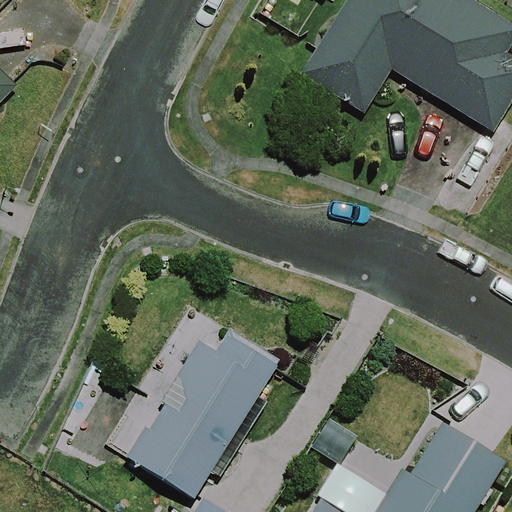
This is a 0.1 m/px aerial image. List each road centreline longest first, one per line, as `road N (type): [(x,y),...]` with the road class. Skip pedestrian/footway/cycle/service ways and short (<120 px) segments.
road 1 (residential): [(99,160),(415,265),(511,325)]
road 2 (residential): [(99,160),(0,392)]
road 3 (residential): [(177,0),(99,160)]
